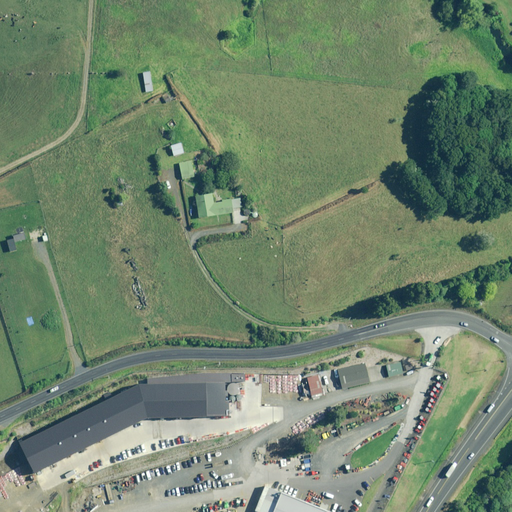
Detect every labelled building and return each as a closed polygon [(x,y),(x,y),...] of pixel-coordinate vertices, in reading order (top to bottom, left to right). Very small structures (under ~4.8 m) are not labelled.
[(151,71),(144,72),(146,92),(153,91),(151,71)] [(174,90),(163,96),(168,103),(178,97),(174,90)] [(182,142),(171,145),(174,156),(186,153),(182,142)] [(191,160),(177,162),(180,179),(193,177),(191,160)] [(240,207),(238,199),(211,203),(210,194),(193,196),(196,217),(231,213),(230,208),(240,207)] [(400,361),(386,364),(388,376),(402,373),(400,361)] [(365,362),(339,369),(344,387),(370,381),(365,362)] [(323,391),(319,374),(307,377),(311,394),(323,391)] [(139,384),(19,440),(36,473),(144,418),(228,415),(226,384),(243,384),(243,375),(149,376),(149,384),(139,384)] [(126,441),(119,444),(124,455),(130,452),(126,441)] [(341,511),(343,510),(259,475),(246,506),(256,510),(254,511),(341,511)]
